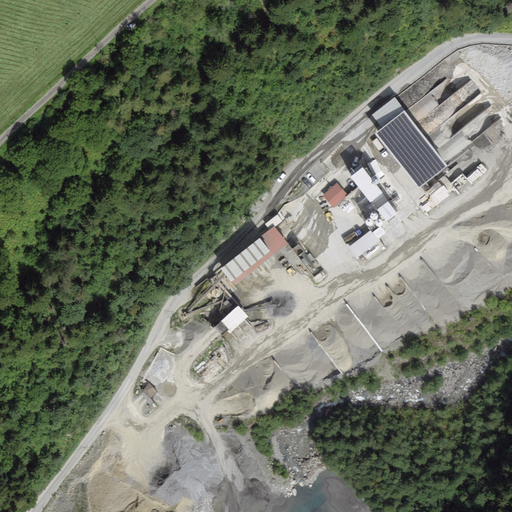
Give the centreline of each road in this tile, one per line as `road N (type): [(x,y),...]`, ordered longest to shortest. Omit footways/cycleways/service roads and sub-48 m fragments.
road 1 (unknown): [(511,140),(463,208),(383,277),(204,397),(122,429),(89,457)]
road 2 (residential): [(0,141),(152,0)]
